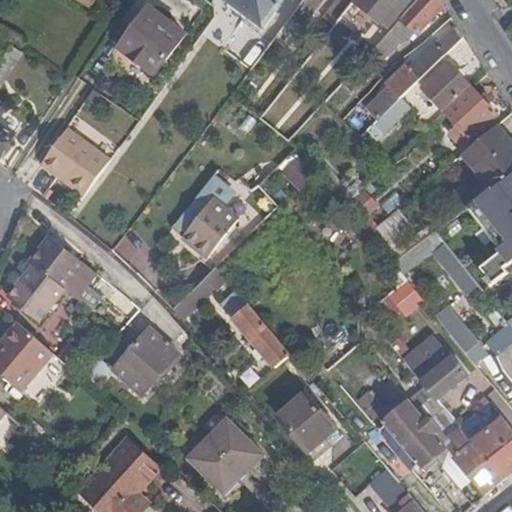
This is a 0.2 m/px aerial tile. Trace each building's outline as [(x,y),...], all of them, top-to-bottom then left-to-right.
[(77,0),(91,9),(96,0),(77,0)] [(287,0),(223,0),(266,31),(287,0)] [(306,0),(303,4),(314,13),(324,0),(306,0)] [(337,0),(324,17),(335,26),(355,2),(356,0),(337,0)] [(412,0),(356,0),(355,2),(365,10),(357,21),(375,36),(384,26),(390,29),(412,0)] [(419,37),(444,9),(438,0),(420,0),(367,58),(379,68),(407,37),(410,39),(415,34),(419,37)] [(156,75),(187,36),(152,8),(121,48),(156,75)] [(401,101),(464,39),(458,30),(440,47),(439,46),(413,71),(408,67),(387,87),(390,90),(374,106),(384,117),(401,101)] [(0,108),(0,88),(23,53),(12,46),(0,63),(0,156),(1,158),(23,124),(0,108)] [(445,113),(472,88),(450,65),(423,90),(445,113)] [(472,88),(445,113),(459,127),(450,136),(464,150),(473,141),(499,116),(472,88)] [(409,110),(401,101),(384,117),(374,127),(383,135),(409,110)] [(511,178),(511,141),(499,126),(464,156),(476,170),(483,164),(495,178),(487,184),(493,192),(511,178)] [(42,163),(83,194),(110,159),(68,127),(42,163)] [(283,175),(306,189),(315,174),(292,160),(283,175)] [(325,164),(317,170),(346,206),(354,199),(325,164)] [(509,265),(511,262),(511,178),(493,192),(468,209),(509,265)] [(211,181),(176,225),(198,242),(195,246),(209,257),(236,223),(222,212),(233,198),(211,181)] [(248,201),(261,214),(274,202),(262,188),(248,201)] [(354,199),(346,206),(360,222),(370,213),(356,196),(354,199)] [(381,225),(370,235),(394,264),(406,256),(397,244),(415,229),(399,210),(381,225)] [(370,213),(360,222),(370,235),(381,225),(370,213)] [(406,256),(394,264),(404,277),(434,254),(467,296),(479,287),(436,233),(406,256)] [(30,264),(92,315),(100,305),(90,297),(100,284),(61,255),(64,251),(49,241),(30,264)] [(39,324),(64,292),(34,268),(9,300),(39,324)] [(203,283),(174,309),(183,320),(227,279),(218,268),(203,283)] [(410,279),(386,300),(405,322),(429,301),(410,279)] [(223,306),(276,370),(292,356),(239,292),(223,306)] [(450,308),(437,317),(451,335),(476,366),(487,357),(498,357),(504,374),(511,383),(511,329),(511,328),(484,349),(450,308)] [(49,352),(19,326),(1,347),(6,351),(0,358),(0,375),(17,390),(22,394),(39,409),(72,371),(68,367),(55,357),(49,352)] [(144,396),(180,355),(152,330),(115,371),(144,396)] [(469,376),(442,342),(410,368),(438,402),(469,376)] [(100,361),(83,380),(94,389),(110,370),(100,361)] [(371,391),(363,397),(374,411),(382,404),(371,391)] [(309,452),(338,429),(308,394),(279,418),(309,452)] [(423,419),(410,403),(385,424),(420,465),(420,466),(445,446),(450,441),(447,438),(429,415),(423,419)] [(476,413),(459,427),(473,444),(489,431),(476,413)] [(490,464),(511,443),(511,428),(504,419),(489,431),(473,444),(490,464)] [(227,497),(266,457),(229,421),(189,460),(227,497)] [(399,482),(420,465),(385,424),(365,442),(366,443),(387,468),(399,482)] [(473,444),(459,427),(447,438),(450,441),(445,446),(485,496),(505,483),(490,464),(473,444)] [(100,511),(141,511),(131,502),(139,494),(161,469),(128,440),(80,493),(100,511)] [(505,483),(511,477),(511,443),(490,464),(505,483)] [(399,482),(387,468),(369,483),(394,511),(404,511),(406,510),(401,504),(411,496),(399,482)] [(131,502),(141,511),(143,511),(150,504),(139,494),(131,502)] [(423,511),(411,496),(401,504),(406,510),(404,511),(423,511)]
